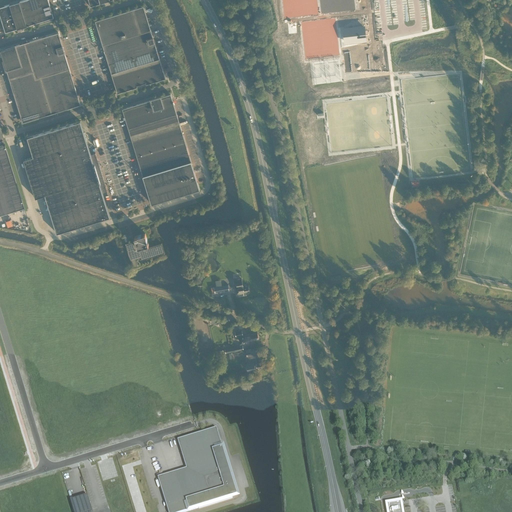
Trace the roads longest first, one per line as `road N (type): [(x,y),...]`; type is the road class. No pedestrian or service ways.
road 1 (unclassified): [(12,132),(41,231),(61,237),(127,217),(207,185),(175,79)]
road 2 (primary): [(298,331),(254,126),(203,0)]
road 3 (unclassified): [(322,326),(277,116)]
road 4 (unclassified): [(361,511),(322,326)]
road 5 (primary): [(337,511),(298,331)]
road 6 (unclassified): [(12,132),(175,79)]
road 7 (tertiary): [(0,319),(45,468)]
road 8 (unclassified): [(45,468),(189,424)]
road 9 (unknown): [(201,511),(243,493),(218,425),(189,424)]
road 10 (unclassified): [(137,0),(0,42)]
